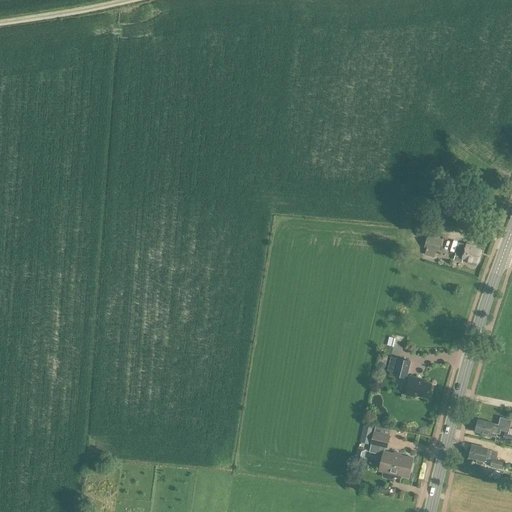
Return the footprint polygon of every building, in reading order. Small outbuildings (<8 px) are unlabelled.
[(428,238),(425,248),(439,252),(442,242),(428,238)] [(455,256),(463,259),(470,261),(469,264),(476,266),(477,263),(478,264),(482,251),(475,249),(475,248),(467,245),(467,246),(459,243),(455,256)] [(389,337),(387,346),(394,347),(396,339),(389,337)] [(391,357),(387,371),(394,373),(393,376),(406,379),(411,362),(398,358),(397,359),(391,357)] [(428,399),(432,384),(419,381),(419,379),(410,377),(406,395),(415,397),(415,396),(428,399)] [(498,425),(478,420),(475,433),(491,437),(491,436),(496,437),(497,434),(500,434),(501,430),(509,432),(511,420),(500,417),(498,425)] [(369,444),(373,426),(364,424),(360,442),(369,444)] [(383,455),(385,448),(388,449),(391,436),(374,432),(371,445),(370,452),(383,455)] [(505,433),(503,439),(511,441),(511,435),(509,434),(505,433)] [(488,449),(472,445),(469,458),(477,460),(477,462),(478,464),(481,465),(483,464),(484,461),(485,461),(485,458),(492,459),(491,466),(502,469),(504,462),(496,460),(498,454),(492,453),(492,451),(488,450),(488,449)] [(384,452),(379,471),(383,472),(382,475),(383,478),(391,480),(394,478),(395,475),(409,478),(413,459),(384,452)] [(460,480),(481,483),(480,486),(489,487),(491,474),(461,470),(460,480)]
